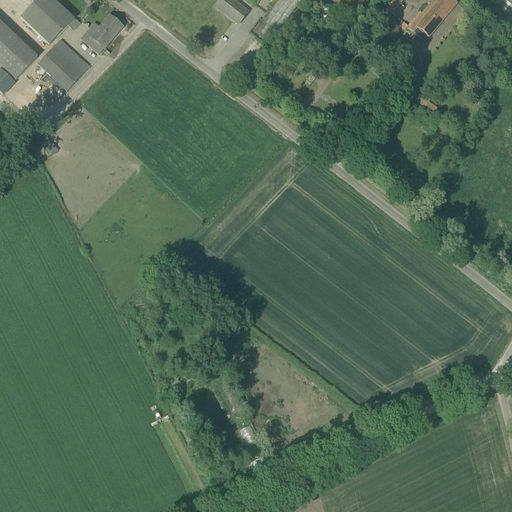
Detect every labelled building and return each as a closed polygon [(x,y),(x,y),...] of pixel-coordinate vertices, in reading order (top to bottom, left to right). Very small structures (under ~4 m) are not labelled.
[(52,0),(38,0),(20,19),(49,47),(74,20),(52,0)] [(239,26),(248,13),(235,3),(237,0),(220,0),(214,7),(239,26)] [(302,0),(279,0),(272,11),(276,14),(268,25),(278,32),(302,0)] [(402,2),(399,0),(379,0),(377,3),(391,15),(392,14),(395,17),(403,8),(399,6),(402,2)] [(428,39),(456,6),(448,0),(439,0),(434,7),(430,4),(422,14),(420,13),(407,28),(413,33),(413,32),(416,29),(428,39)] [(511,0),(498,0),(494,6),(511,19),(511,0)] [(79,41),(98,56),(123,28),(110,17),(99,29),(94,25),(79,41)] [(0,67),(15,82),(37,59),(0,23),(0,67)] [(67,93),(89,69),(60,42),(38,66),(47,74),(42,79),(50,86),(36,100),(47,111),(61,96),(63,98),(67,93)] [(0,93),(3,97),(16,84),(1,69),(0,69),(0,93)] [(511,69),(510,69),(503,80),(511,85),(511,83),(511,69)] [(268,469),(263,459),(248,466),(254,476),(268,469)]
